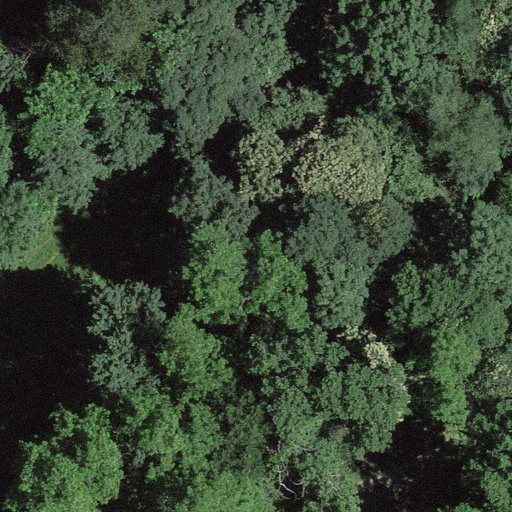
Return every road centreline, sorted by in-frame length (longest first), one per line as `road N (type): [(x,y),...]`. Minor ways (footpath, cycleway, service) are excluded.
road 1 (track): [(511,326),(443,327),(280,400),(197,390),(213,281),(375,74),(396,0)]
road 2 (track): [(307,511),(417,465),(511,403)]
